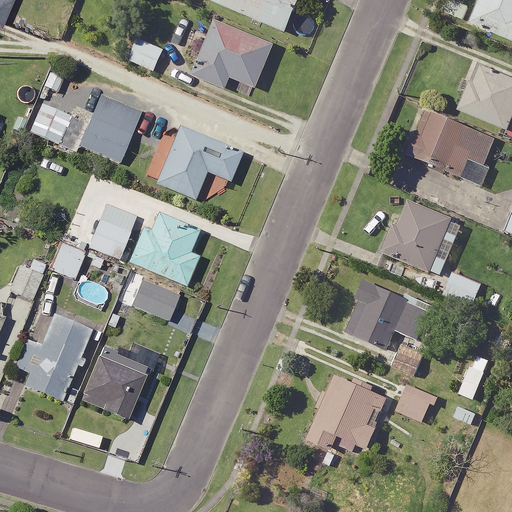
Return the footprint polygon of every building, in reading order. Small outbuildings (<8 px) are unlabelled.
[(0,0),(0,23),(3,24),(12,0),(0,0)] [(304,0),(207,0),(207,2),(289,37),(304,0)] [(511,0),(475,0),(466,21),(511,40),(511,0)] [(278,49),(218,24),(195,79),(229,93),(233,82),(260,93),(278,49)] [(166,52),(140,42),(131,64),(157,75),(166,52)] [(511,78),(479,65),(460,112),(502,129),(504,126),(511,124),(511,78)] [(46,73),(39,91),(59,97),(65,80),(46,73)] [(143,114),(103,99),(82,151),(123,167),(143,114)] [(75,114),(46,101),(31,136),(61,149),(75,114)] [(412,160),(466,180),(471,165),(486,171),(497,142),(429,116),(412,160)] [(243,158),(182,132),(158,187),(196,204),(209,176),(231,185),(243,158)] [(483,195),(419,168),(408,194),(473,221),(483,195)] [(454,222),(412,205),(402,231),(396,228),(384,257),(431,276),(454,222)] [(140,220),(108,208),(91,251),(123,263),(140,220)] [(203,231),(161,215),(152,235),(145,232),(131,267),(189,290),(201,259),(193,256),(203,231)] [(88,247),(64,238),(51,273),(74,282),(88,247)] [(48,266),(25,258),(11,294),(33,303),(48,266)] [(485,288),(455,275),(445,299),(475,312),(485,288)] [(110,291),(81,279),(72,300),(101,313),(110,291)] [(180,300),(145,285),(134,310),(170,325),(180,300)] [(424,312),(365,287),(358,305),(361,306),(348,336),(388,354),(398,333),(413,339),(424,312)] [(93,335),(56,320),(43,350),(28,344),(18,371),(32,377),(27,390),(64,405),(93,335)] [(398,349),(391,369),(417,379),(424,359),(398,349)] [(146,382),(101,363),(83,404),(127,424),(146,382)] [(478,381),(463,375),(457,393),(472,399),(478,381)] [(384,395),(337,377),(330,396),(326,394),(319,412),(322,414),(311,445),(334,454),(338,444),(354,450),(358,442),(365,445),(384,395)] [(431,395),(405,384),(395,409),(421,421),(431,395)] [(475,412),(457,404),(452,416),(471,424),(475,412)]
